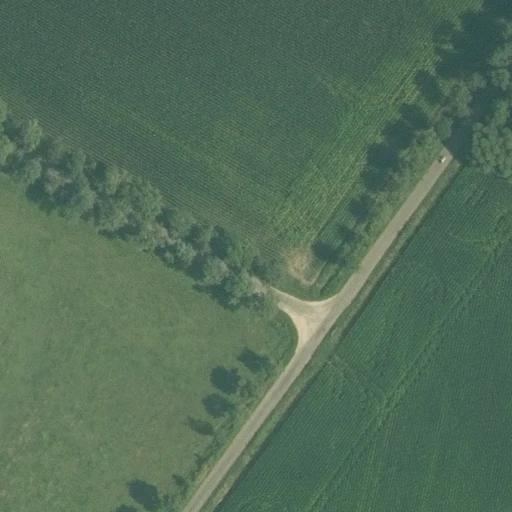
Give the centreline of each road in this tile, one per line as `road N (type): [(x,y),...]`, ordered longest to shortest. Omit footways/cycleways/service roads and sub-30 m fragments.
road 1 (unclassified): [(325,322),(0,148)]
road 2 (unclassified): [(325,322),(511,63)]
road 3 (unclassified): [(189,511),(325,322)]
